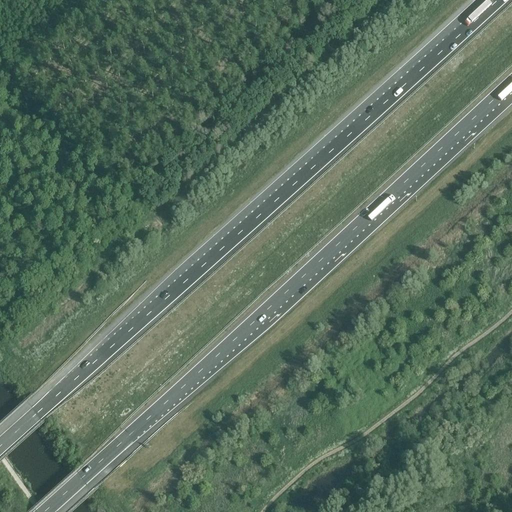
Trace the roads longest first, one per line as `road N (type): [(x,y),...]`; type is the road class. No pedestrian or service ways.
road 1 (motorway): [(496,0),(0,445)]
road 2 (motorway): [(45,511),(511,82)]
